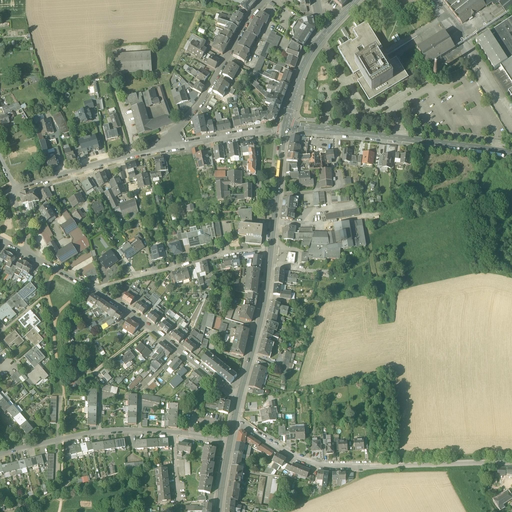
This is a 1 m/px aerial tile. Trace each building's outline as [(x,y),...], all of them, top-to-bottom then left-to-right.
[(334,0),(334,1),(342,8),(349,1),(348,0),(334,0)] [(511,0),(442,0),(462,25),(485,7),(480,1),(481,0),(488,0),(492,4),(491,4),(493,5),(495,6),(498,4),(502,9),(506,14),(511,8),(511,0)] [(486,8),(491,4),(492,4),(488,0),(481,0),(480,1),(485,7),(486,8)] [(247,13),(253,7),(246,1),(244,4),(243,3),(243,4),(240,7),(243,9),(242,10),(243,11),(244,10),(247,13)] [(496,21),(506,14),(502,9),(492,16),(496,21)] [(254,20),(248,34),(256,38),(257,38),(263,24),(265,25),(269,17),(260,13),(256,21),(254,20)] [(218,21),(228,24),(230,21),(231,21),(232,19),(231,18),(232,18),(228,16),(227,18),(227,17),(220,15),(218,21)] [(511,18),(489,33),(476,42),(494,70),(500,66),(511,84),(511,89),(508,92),(511,98),(511,18)] [(237,29),(240,23),(232,19),(231,21),(230,21),(228,24),(229,24),(237,29)] [(294,38),(292,40),(303,47),(304,45),(315,29),(315,27),(313,19),(298,22),(292,31),(294,38)] [(227,27),(225,31),(233,36),(237,29),(229,24),(228,24),(218,21),(217,25),(225,27),(226,26),(227,27)] [(357,82),(369,102),(408,78),(396,58),(390,62),(386,56),(378,60),(377,58),(378,57),(376,54),(382,50),(366,24),(360,28),(359,26),(357,23),(354,24),(356,28),(357,28),(357,29),(358,28),(358,29),(353,32),(358,40),(352,43),(351,42),(344,46),(344,45),(342,41),(339,43),(341,46),(342,47),(342,46),(343,47),(338,50),(354,76),(355,75),(359,81),(357,82)] [(344,29),(341,31),(346,39),(349,37),(344,29)] [(220,32),(218,36),(230,42),(233,36),(225,31),(223,34),(220,32)] [(417,49),(427,66),(455,50),(444,32),(417,49)] [(249,49),(256,38),(248,34),(246,34),(240,44),(249,49)] [(192,36),(189,42),(191,44),(193,42),(200,46),(202,41),(192,36)] [(223,55),(230,42),(218,36),(212,49),(223,55)] [(276,51),(279,43),(273,40),(273,42),(271,45),(270,49),(276,51)] [(292,40),(287,52),(299,56),(303,47),(292,40)] [(191,44),(190,46),(197,51),(200,46),(193,42),(191,44)] [(266,43),(260,57),(265,60),(270,49),(271,45),(266,43)] [(194,56),(197,51),(190,46),(187,51),(194,56)] [(200,46),(197,51),(204,55),(207,50),(203,48),(200,46)] [(249,52),(248,52),(238,47),(233,57),(244,63),(247,58),(246,58),(249,52)] [(202,58),(204,55),(197,51),(194,56),(201,60),(202,58)] [(115,55),(116,75),(152,73),(151,53),(115,55)] [(294,68),(298,59),(289,56),(287,61),(286,65),(294,68)] [(207,65),(215,69),(219,61),(213,58),(211,57),(209,61),(207,60),(205,62),(207,64),(207,65)] [(260,72),(265,60),(260,57),(254,70),(259,73),(260,72)] [(223,75),(233,80),(239,68),(230,63),(223,75)] [(195,78),(197,75),(194,73),(195,72),(192,70),(192,71),(189,68),(186,72),(195,78)] [(198,73),(197,75),(195,78),(203,84),(210,75),(203,70),(201,69),(198,73)] [(282,82),(289,84),(292,74),(286,72),(284,76),(282,82)] [(274,81),(277,82),(278,79),(279,75),(276,75),(274,74),(273,76),(270,75),(266,73),(264,73),(264,74),(263,76),(272,80),(274,81)] [(258,79),(257,78),(252,75),(251,74),(249,77),(255,82),(255,83),(258,79)] [(220,80),(217,87),(224,91),(226,88),(228,89),(230,85),(220,80)] [(193,90),(201,94),(204,88),(196,83),(194,88),(193,90)] [(280,83),(278,87),(277,90),(286,93),(288,86),(281,84),(280,83)] [(255,88),(260,93),(262,91),(263,90),(258,85),(256,88),(255,87),(255,88)] [(452,108),(471,99),(465,85),(445,94),(452,108)] [(160,99),(162,103),(166,101),(161,86),(157,87),(160,99)] [(223,93),(224,91),(217,87),(213,93),(223,98),(225,94),(223,93)] [(172,92),(174,98),(186,95),(184,88),(181,89),(182,92),(179,93),(178,90),(172,92)] [(155,105),(160,104),(158,99),(157,100),(154,89),(149,90),(150,92),(143,94),(147,108),(150,107),(150,106),(155,105)] [(263,96),(267,99),(268,95),(273,97),(273,98),(273,99),(274,99),(275,96),(270,94),(266,92),(263,90),(262,91),(265,95),(263,96)] [(286,93),(277,90),(277,92),(275,96),(284,99),(286,93)] [(151,132),(166,126),(163,118),(149,123),(142,100),(138,101),(137,99),(141,98),(142,97),(141,93),(124,99),(126,106),(130,104),(139,135),(151,132)] [(188,101),(186,95),(174,98),(175,101),(175,102),(176,105),(188,101)] [(267,99),(281,105),(284,99),(275,96),(274,99),(273,99),(273,98),(273,97),(268,95),(267,99)] [(217,101),(212,98),(209,103),(214,106),(217,101)] [(416,115),(432,107),(427,98),(411,106),(416,115)] [(270,106),(269,109),(279,113),(281,105),(267,99),(265,103),(270,105),(271,104),(272,106),(271,107),(270,106)] [(89,110),(94,108),(92,102),(92,101),(84,103),(86,110),(89,109),(89,110)] [(162,103),(166,117),(170,125),(174,123),(166,101),(162,103)] [(201,112),(205,116),(209,111),(205,107),(201,112)] [(85,123),(92,121),(89,110),(89,109),(86,110),(78,113),(81,122),(84,121),(85,123)] [(268,113),(267,114),(269,122),(273,122),(273,121),(276,119),(277,118),(279,113),(269,109),(268,113)] [(258,110),(258,112),(260,124),(269,122),(267,114),(263,115),(262,114),(263,113),(262,110),(261,110),(258,110)] [(251,113),(252,116),(254,125),(260,124),(258,112),(251,113)] [(52,117),(56,125),(59,123),(60,126),(65,123),(60,113),(52,117)] [(113,124),(115,130),(121,128),(116,113),(115,113),(115,114),(110,116),(111,118),(113,124)] [(431,124),(482,126),(482,116),(431,114),(431,124)] [(0,117),(0,126),(0,127),(10,124),(8,120),(6,115),(5,116),(0,117)] [(33,118),(35,125),(38,124),(42,123),(40,116),(40,115),(33,118)] [(252,116),(248,117),(246,118),(247,126),(254,125),(252,116)] [(193,120),(196,136),(214,133),(212,125),(212,122),(205,123),(204,118),(193,120)] [(243,118),(239,119),(241,128),(247,126),(246,118),(243,118)] [(241,128),(239,119),(236,119),(232,120),(234,129),(241,128)] [(38,124),(39,130),(51,126),(50,120),(45,122),(42,123),(38,124)] [(222,123),(220,124),(221,127),(222,127),(223,131),(230,130),(229,122),(228,122),(222,123)] [(54,133),(51,126),(39,130),(41,137),(45,136),(45,135),(50,133),(50,135),(54,133)] [(58,129),(61,135),(69,133),(66,126),(58,129)] [(116,131),(109,132),(105,133),(106,141),(117,138),(116,131)] [(83,154),(99,149),(97,143),(95,137),(79,141),(81,148),(83,154)] [(291,137),(289,146),(298,147),(299,137),(291,137)] [(44,162),(46,161),(46,160),(50,159),(48,154),(46,145),(45,141),(43,141),(39,143),(42,149),(43,158),(44,162)] [(229,154),(230,159),(239,158),(239,154),(238,148),(237,145),(231,146),(228,146),(229,154)] [(249,153),(250,162),(256,162),(254,146),(244,148),(241,148),(242,154),(249,153)] [(301,148),(298,147),(289,146),(288,156),(299,157),(299,156),(299,155),(300,152),(301,148)] [(215,161),(216,161),(225,160),(224,158),(223,151),(223,147),(216,148),(214,149),(215,161)] [(52,153),(48,154),(50,159),(55,158),(60,157),(58,149),(53,150),(51,151),(52,153)] [(64,150),(67,161),(70,161),(71,161),(75,160),(75,159),(76,159),(75,156),(74,156),(73,153),(71,154),(69,149),(64,150)] [(341,161),(350,162),(351,158),(351,155),(352,151),(343,150),(341,161)] [(320,154),(321,161),(331,160),(334,160),(333,151),(326,152),(326,154),(320,154)] [(197,161),(198,168),(207,167),(207,165),(209,165),(208,158),(207,157),(208,157),(207,152),(203,153),(202,153),(202,154),(200,154),(199,154),(198,154),(197,155),(197,158),(196,159),(197,161)] [(363,164),(373,165),(374,154),(364,153),(363,157),(364,157),(363,164)] [(401,155),(401,160),(398,160),(395,160),(394,164),(401,164),(401,165),(408,165),(409,156),(401,155)] [(387,169),(391,170),(392,157),(384,156),(383,158),(380,157),(379,167),(382,168),(382,169),(387,169)] [(55,158),(50,159),(46,160),(46,161),(49,169),(57,167),(55,158)] [(126,165),(127,171),(133,169),(136,168),(135,162),(126,165)] [(250,162),(248,162),(248,165),(247,165),(247,166),(248,167),(247,168),(247,172),(248,172),(248,174),(248,175),(250,175),(256,175),(256,168),(256,167),(256,162),(250,162)] [(297,166),(297,164),(287,163),(286,174),(289,174),(298,174),(298,169),(297,169),(297,166)] [(135,178),(133,169),(127,171),(130,182),(133,181),(132,178),(135,178)] [(320,172),(320,182),(332,181),(330,169),(329,170),(322,170),(319,171),(320,172)] [(241,186),(241,178),(241,172),(228,172),(228,178),(228,185),(241,186)] [(98,184),(100,188),(101,187),(106,185),(108,184),(108,183),(104,174),(96,178),(97,181),(98,184)] [(150,186),(148,180),(147,174),(136,177),(138,182),(139,189),(150,186)] [(299,179),(300,187),(314,186),(313,181),(310,181),(310,175),(304,175),(299,176),(299,179)] [(112,190),(115,197),(116,197),(126,193),(123,186),(121,181),(120,178),(119,178),(108,183),(112,190)] [(81,185),(86,193),(93,189),(89,183),(88,181),(81,185)] [(89,183),(93,189),(94,191),(97,188),(92,181),(89,183)] [(230,200),(230,196),(225,196),(225,193),(225,186),(224,182),(216,182),(218,201),(230,200)] [(41,201),(43,205),(47,203),(46,201),(52,197),(47,188),(40,192),(38,193),(39,195),(42,200),(41,201)] [(105,195),(109,202),(114,199),(115,197),(112,190),(108,191),(105,193),(105,195)] [(35,191),(30,193),(32,203),(34,209),(37,208),(36,203),(39,202),(37,195),(36,191),(35,191)] [(22,205),(29,204),(32,203),(30,193),(21,195),(20,197),(22,205)] [(70,201),(74,208),(81,204),(80,203),(83,201),(80,196),(70,201)] [(116,208),(119,207),(120,207),(116,197),(115,197),(114,199),(109,202),(110,203),(114,201),(116,204),(116,208)] [(283,200),(282,210),(290,211),(294,211),(295,210),(296,200),(293,199),(287,200),(283,200)] [(135,201),(120,207),(119,207),(121,213),(128,210),(137,207),(135,201)] [(91,207),(96,214),(104,210),(99,202),(91,207)] [(47,223),(50,220),(55,217),(48,206),(43,209),(39,211),(47,223)] [(130,216),(128,216),(130,220),(139,216),(137,207),(128,210),(130,216)] [(61,213),(68,223),(72,220),(65,210),(61,213)] [(293,221),(294,211),(290,211),(282,210),(281,219),(293,221)] [(325,216),(326,221),(360,216),(359,210),(325,216)] [(72,215),(78,223),(87,217),(85,214),(82,216),(78,211),(72,215)] [(240,218),(240,221),(241,221),(242,221),(252,220),(252,211),(246,211),(243,211),(240,211),(240,218)] [(66,237),(69,235),(78,229),(78,228),(72,220),(68,223),(60,228),(66,237)] [(261,239),(262,239),(263,228),(252,227),(252,220),(242,221),(242,226),(240,226),(239,236),(246,237),(261,239)] [(213,223),(214,226),(216,239),(222,238),(219,222),(213,223)] [(356,222),(349,224),(353,249),(360,248),(366,247),(363,228),(357,229),(356,222)] [(334,226),(335,235),(337,245),(343,244),(343,249),(344,251),(353,249),(349,224),(334,226)] [(45,228),(50,238),(53,236),(48,226),(45,228)] [(39,230),(47,246),(49,245),(52,243),(50,238),(45,228),(44,227),(39,230)] [(283,229),(282,236),(292,236),(295,237),(295,234),(296,229),(296,228),(287,227),(286,229),(283,229)] [(78,228),(78,229),(69,235),(73,241),(84,235),(78,228)] [(212,244),(210,237),(209,230),(207,230),(203,231),(202,231),(204,236),(198,237),(200,246),(200,247),(212,244)] [(195,247),(200,246),(198,237),(197,234),(192,235),(191,234),(190,234),(187,235),(188,240),(189,246),(190,249),(196,248),(195,247)] [(301,249),(308,249),(309,249),(310,245),(314,235),(312,235),(299,235),(295,234),(295,237),(292,236),(292,242),(295,242),(295,241),(295,239),(299,239),(299,241),(304,241),(301,248),(301,249)] [(340,250),(343,249),(343,244),(337,245),(335,235),(332,235),(331,234),(327,235),(329,246),(327,246),(310,245),(309,249),(340,250)] [(88,241),(84,235),(73,241),(72,246),(73,247),(78,243),(83,251),(89,247),(88,241)] [(327,235),(314,235),(310,245),(327,246),(329,246),(327,235)] [(246,244),(260,246),(261,239),(246,237),(246,244)] [(138,240),(130,246),(136,254),(145,248),(141,243),(138,239),(138,240)] [(78,254),(83,251),(78,243),(73,247),(78,254)] [(173,256),(174,257),(182,254),(179,243),(169,246),(170,251),(172,250),(173,256)] [(61,265),(78,254),(73,247),(72,246),(59,254),(55,256),(61,265)] [(127,261),(136,254),(130,246),(121,252),(124,256),(127,261)] [(154,261),(165,259),(163,251),(162,247),(158,248),(156,250),(152,251),(153,255),(154,261)] [(340,250),(309,249),(308,249),(308,254),(308,259),(312,259),(312,257),(320,257),(320,260),(325,260),(325,259),(329,259),(329,257),(336,258),(336,260),(340,260),(340,250)] [(0,258),(0,259),(4,261),(6,262),(10,255),(4,251),(0,257),(0,258)] [(68,265),(71,269),(91,257),(88,253),(68,265)] [(100,261),(106,270),(118,262),(111,253),(104,258),(103,259),(104,259),(101,262),(100,261)] [(287,264),(294,265),(296,255),(288,254),(288,256),(288,257),(288,258),(287,260),(287,261),(288,262),(287,264)] [(6,262),(8,264),(12,265),(12,266),(16,258),(10,255),(6,262)] [(238,257),(231,259),(232,269),(239,268),(238,265),(238,263),(239,262),(238,257)] [(230,269),(232,269),(231,259),(223,260),(224,265),(224,266),(224,269),(230,268),(230,269)] [(17,270),(19,270),(22,272),(26,264),(24,262),(23,263),(20,261),(16,268),(16,270),(17,270)] [(79,271),(82,275),(95,267),(93,262),(79,271)] [(260,271),(261,263),(257,263),(257,264),(254,264),(253,270),(260,271)] [(29,265),(26,264),(22,272),(20,275),(23,277),(25,275),(27,276),(28,276),(28,275),(32,268),(29,266),(29,265)] [(10,274),(12,271),(14,267),(12,266),(12,265),(10,269),(6,267),(5,270),(6,271),(10,274)] [(209,275),(207,268),(197,270),(195,271),(197,276),(200,275),(205,274),(206,275),(209,275)] [(84,277),(90,280),(91,277),(97,275),(96,269),(90,271),(86,274),(84,277)] [(180,272),(180,273),(183,283),(190,281),(190,279),(188,273),(187,270),(180,272)] [(260,271),(253,270),(248,270),(247,278),(259,279),(260,271)] [(276,271),(275,278),(284,279),(284,276),(284,272),(276,271)] [(176,285),(183,283),(180,273),(178,273),(172,274),(174,281),(175,285),(176,285)] [(257,296),(258,282),(246,280),(245,294),(248,295),(258,296),(257,296)] [(31,283),(18,295),(24,302),(35,292),(37,290),(31,283)] [(273,296),(280,297),(281,297),(281,293),(282,286),(274,285),(273,296)] [(126,303),(134,292),(130,289),(122,300),(126,303)] [(24,302),(27,306),(29,304),(27,303),(35,296),(34,295),(36,293),(35,292),(24,302)] [(138,295),(134,292),(126,303),(130,306),(138,295)] [(154,293),(151,296),(158,301),(159,299),(160,298),(154,293)] [(6,304),(7,304),(12,310),(14,308),(14,306),(19,307),(19,308),(25,309),(26,308),(26,307),(27,306),(27,307),(28,306),(27,306),(24,302),(18,295),(17,294),(6,304)] [(257,303),(258,296),(248,295),(248,297),(249,297),(248,302),(257,303)] [(95,307),(96,306),(100,300),(97,298),(96,298),(92,296),(87,302),(94,307),(95,307)] [(149,300),(148,301),(152,304),(151,305),(153,306),(158,301),(151,296),(151,297),(149,300)] [(139,312),(147,302),(143,299),(135,309),(139,312)] [(153,306),(156,308),(156,307),(157,306),(157,307),(161,301),(159,299),(158,301),(153,306)] [(98,307),(98,308),(101,311),(106,304),(100,300),(96,306),(98,307)] [(143,315),(151,305),(147,302),(139,312),(143,315)] [(255,310),(257,303),(248,302),(247,306),(246,306),(246,308),(255,310)] [(270,310),(279,312),(280,307),(280,305),(271,303),(270,310)] [(16,315),(12,310),(7,304),(1,309),(2,310),(0,311),(0,318),(2,321),(6,317),(7,317),(6,316),(8,314),(9,316),(8,319),(10,321),(16,315)] [(106,304),(101,311),(105,313),(107,315),(112,308),(106,304)] [(107,315),(111,317),(113,319),(118,312),(112,308),(107,315)] [(151,322),(159,311),(156,308),(147,319),(151,322)] [(230,321),(234,310),(229,308),(225,319),(230,321)] [(255,310),(246,308),(243,308),(240,320),(251,323),(255,310)] [(163,314),(159,311),(151,322),(155,325),(163,314)] [(173,319),(176,316),(170,311),(169,311),(167,314),(169,316),(170,317),(173,319)] [(32,326),(34,329),(36,327),(41,323),(31,312),(20,322),(25,328),(30,324),(29,323),(31,321),(33,323),(32,324),(33,325),(32,326)] [(108,322),(106,323),(108,327),(114,324),(113,323),(114,322),(115,321),(118,323),(123,315),(118,312),(113,319),(112,320),(108,322)] [(199,331),(204,332),(208,314),(205,313),(201,326),(199,331)] [(205,327),(212,329),(215,315),(208,314),(205,327)] [(277,320),(277,318),(269,316),(267,322),(276,324),(276,323),(277,320)] [(163,331),(171,321),(168,318),(159,328),(163,331)] [(174,325),(177,327),(182,320),(180,318),(179,319),(177,322),(176,323),(175,324),(174,325)] [(123,329),(128,332),(134,323),(132,321),(129,319),(126,323),(123,329)] [(183,319),(182,320),(177,327),(179,328),(180,327),(181,326),(184,323),(185,321),(183,319)] [(174,325),(175,324),(171,321),(163,331),(167,334),(174,325)] [(136,325),(134,323),(128,332),(133,336),(136,331),(139,326),(136,324),(136,325)] [(267,323),(265,329),(274,332),(276,333),(278,328),(279,328),(279,326),(267,323)] [(219,332),(225,334),(227,325),(221,324),(219,332)] [(175,341),(184,330),(180,327),(179,328),(171,338),(175,341)] [(237,331),(235,338),(237,339),(247,341),(249,331),(238,329),(237,331)] [(265,329),(264,336),(272,338),(278,340),(280,340),(281,337),(274,335),(274,336),(273,335),(274,332),(265,329)] [(26,336),(36,348),(43,341),(38,335),(33,330),(26,336)] [(179,344),(188,334),(184,330),(175,341),(179,344)] [(192,337),(194,339),(196,337),(197,338),(199,335),(193,330),(191,333),(190,335),(192,337)] [(5,342),(10,348),(16,343),(19,347),(24,342),(22,340),(15,332),(5,342)] [(184,348),(187,351),(196,340),(194,339),(192,337),(184,348)] [(237,339),(235,338),(233,347),(232,354),(243,357),(247,341),(237,339)] [(197,341),(196,340),(187,351),(191,354),(200,343),(197,341)] [(273,344),(270,343),(262,341),(258,355),(269,358),(270,354),(271,354),(272,348),(273,344)] [(141,357),(142,357),(148,350),(141,343),(135,350),(142,356),(141,357)] [(153,357),(156,359),(162,353),(167,347),(161,343),(156,349),(159,350),(157,352),(156,352),(154,354),(156,354),(153,357)] [(172,352),(167,347),(162,353),(156,359),(153,362),(159,368),(162,365),(159,361),(160,360),(165,355),(167,358),(172,352)] [(31,366),(31,365),(32,365),(35,368),(38,366),(45,359),(36,348),(35,348),(32,351),(29,354),(30,355),(26,358),(28,360),(27,361),(31,366)] [(152,353),(148,350),(142,357),(145,361),(150,357),(152,354),(152,353)] [(286,351),(283,362),(289,364),(290,360),(292,354),(286,351)] [(121,361),(125,365),(128,368),(134,364),(131,361),(135,358),(130,352),(124,357),(125,358),(121,361)] [(201,362),(216,373),(222,365),(208,353),(201,362)] [(174,372),(182,363),(177,359),(169,368),(174,372)] [(148,367),(155,373),(159,368),(153,362),(148,367)] [(288,369),(289,364),(283,362),(281,371),(287,374),(288,369)] [(237,376),(222,365),(216,373),(230,385),(237,376)] [(29,378),(35,385),(42,379),(44,381),(48,377),(38,366),(35,368),(34,369),(36,371),(29,378)] [(255,366),(253,372),(265,375),(266,370),(260,368),(255,366)] [(100,373),(104,377),(108,374),(111,372),(107,367),(100,373)] [(129,388),(132,391),(143,380),(152,371),(148,368),(129,388)] [(176,374),(178,376),(181,378),(187,372),(183,368),(181,370),(176,374)] [(192,376),(197,380),(201,375),(196,371),(192,376)] [(263,380),(265,375),(253,372),(252,377),(263,380)] [(206,379),(201,375),(197,380),(199,381),(202,384),(206,379)] [(183,381),(181,378),(178,376),(169,384),(174,389),(183,381)] [(185,384),(187,386),(189,383),(192,386),(194,383),(197,380),(192,376),(188,380),(185,384)] [(262,385),(263,380),(252,377),(250,382),(262,385)] [(199,381),(197,380),(194,383),(192,386),(189,383),(187,386),(186,387),(189,389),(190,388),(194,392),(197,389),(198,387),(197,386),(197,385),(197,384),(199,381)] [(260,391),(262,385),(250,382),(249,387),(254,389),(260,390),(260,391)] [(145,391),(149,395),(151,392),(154,390),(157,387),(154,383),(145,391)] [(220,401),(220,403),(219,410),(218,412),(228,414),(230,403),(225,402),(220,401)] [(11,408),(7,404),(2,408),(1,409),(3,411),(4,410),(6,413),(7,412),(11,408)] [(14,419),(20,414),(13,406),(12,407),(11,408),(7,412),(12,418),(13,418),(14,419)] [(14,406),(13,406),(20,414),(22,412),(18,407),(16,408),(14,406)] [(20,426),(21,427),(27,422),(20,414),(14,419),(14,420),(19,426),(20,426)] [(33,430),(27,422),(21,427),(20,427),(26,434),(27,433),(28,435),(33,430)] [(304,429),(296,430),(297,441),(305,440),(305,434),(305,429),(304,429)] [(239,433),(237,443),(244,445),(247,435),(242,432),(239,433)] [(251,448),(256,450),(257,447),(253,446),(254,445),(255,445),(256,442),(257,441),(247,435),(244,445),(251,448)] [(312,442),(313,452),(321,451),(321,442),(317,442),(317,439),(313,439),(313,440),(312,440),(312,442)] [(124,440),(114,442),(115,448),(115,450),(122,449),(122,447),(125,447),(124,442),(124,440)] [(157,440),(147,441),(147,448),(147,450),(154,449),(155,448),(158,448),(157,440)] [(168,440),(157,440),(158,448),(158,449),(165,448),(165,447),(168,447),(168,442),(168,440)] [(355,445),(355,451),(364,450),(364,448),(363,440),(359,440),(359,441),(355,441),(355,445)] [(144,449),(147,448),(147,441),(136,442),(136,443),(136,449),(136,450),(143,450),(144,449)] [(114,442),(103,443),(104,450),(105,451),(111,450),(111,449),(115,448),(114,442)] [(339,451),(339,452),(347,451),(347,446),(346,446),(346,442),(342,443),(342,442),(339,442),(338,442),(338,445),(339,451)] [(103,443),(92,445),(94,451),(94,453),(101,452),(101,450),(104,450),(103,443)] [(177,456),(182,457),(183,452),(190,454),(192,445),(179,443),(177,456)] [(242,455),(244,445),(237,443),(235,453),(242,455)] [(270,457),(271,457),(274,452),(261,444),(256,450),(270,457)] [(250,455),(251,448),(244,445),(242,455),(249,457),(250,455)] [(204,458),(203,462),(213,464),(215,453),(214,452),(215,449),(205,447),(203,458),(204,458)] [(235,453),(233,460),(241,462),(242,455),(235,453)] [(271,468),(274,470),(281,457),(277,454),(272,462),(274,463),(271,468)] [(248,464),(249,457),(242,455),(241,462),(245,463),(248,464)] [(286,460),(281,457),(274,470),(276,471),(279,466),(282,468),(284,463),(286,460)] [(233,460),(232,467),(240,469),(241,464),(244,465),(245,463),(241,462),(233,460)] [(213,467),(213,464),(203,462),(201,473),(203,473),(202,477),(212,479),(214,468),(213,467)] [(293,479),(294,479),(296,475),(299,466),(293,464),(292,467),(290,472),(291,473),(294,474),(292,478),(292,479),(293,479)] [(301,477),(301,476),(304,468),(299,466),(296,475),(298,476),(301,477)] [(310,470),(304,468),(301,476),(306,478),(307,479),(308,475),(310,470)] [(158,483),(158,486),(169,485),(167,469),(166,469),(160,470),(155,471),(155,474),(157,474),(157,478),(156,478),(156,484),(158,483)] [(231,471),(226,500),(235,501),(238,502),(243,473),(231,471)] [(211,482),(212,479),(202,477),(200,487),(201,487),(201,492),(211,493),(213,482),(211,482)] [(171,501),(169,485),(158,486),(157,486),(157,491),(159,491),(159,494),(158,495),(158,499),(160,499),(160,502),(170,501),(171,501)] [(502,504),(511,498),(510,495),(508,493),(495,502),(500,509),(504,507),(502,504)] [(226,500),(226,508),(235,509),(241,510),(242,507),(237,506),(236,507),(235,506),(235,501),(226,500)]
